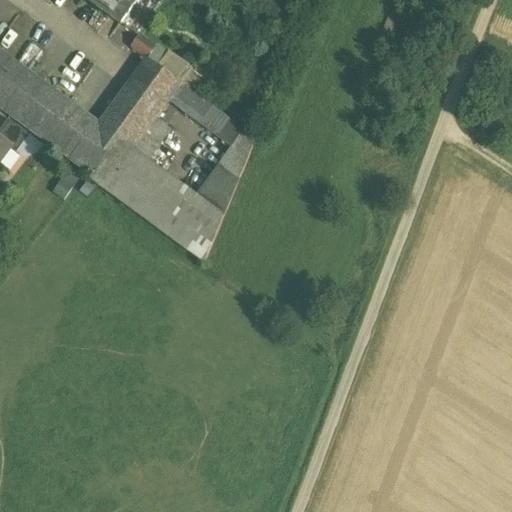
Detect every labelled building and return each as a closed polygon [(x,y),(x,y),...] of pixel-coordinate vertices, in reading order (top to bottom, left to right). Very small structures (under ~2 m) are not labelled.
[(84,0),(121,27),(141,0),(84,0)] [(156,50),(140,37),(131,49),(147,60),(147,61),(147,62),(156,50)] [(165,56),(156,50),(147,62),(156,68),(165,56)] [(73,107),(0,54),(0,107),(48,142),(73,107)] [(147,62),(147,61),(99,127),(134,153),(156,123),(169,103),(231,149),(243,131),(156,68),(147,62)] [(99,127),(73,107),(48,142),(89,173),(88,175),(92,178),(90,181),(205,266),(225,220),(196,199),(134,153),(99,127)] [(29,137),(8,122),(0,131),(0,140),(10,148),(10,149),(16,154),(29,137)] [(169,133),(156,123),(134,153),(148,163),(169,133)] [(231,149),(196,199),(225,220),(239,182),(244,170),(256,141),(243,131),(231,149)] [(0,140),(0,161),(10,149),(10,148),(0,140)]
